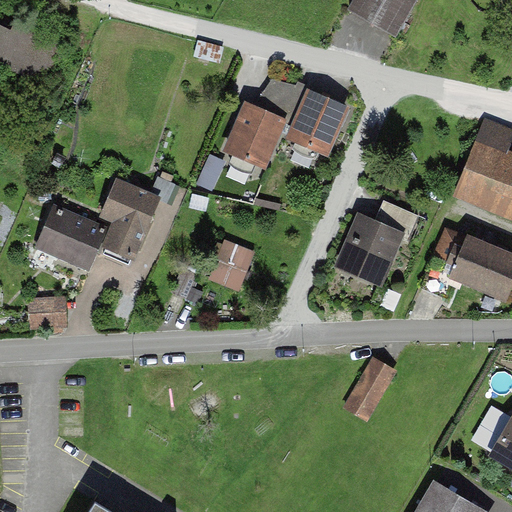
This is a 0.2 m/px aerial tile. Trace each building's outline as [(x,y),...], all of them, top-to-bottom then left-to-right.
[(358,0),(354,8),(401,35),(420,0),(358,0)] [(466,24),(491,36),(501,15),(476,3),(466,24)] [(0,63),(44,86),(60,54),(4,25),(0,23),(0,63)] [(196,50),(222,58),(226,44),(200,36),(196,50)] [(290,111),(303,84),(274,70),(262,97),(290,111)] [(355,105),(314,86),(290,137),(331,156),(355,105)] [(250,97),(227,145),(270,165),(292,118),(250,97)] [(460,187),(511,208),(511,146),(510,145),(511,139),(511,126),(489,117),(460,187)] [(165,197),(123,178),(106,213),(118,219),(107,243),(137,257),(165,197)] [(60,203),(42,242),(91,265),(109,225),(60,203)] [(387,283),(410,230),(359,208),(336,261),(387,283)] [(511,251),(474,235),(457,276),(511,298),(511,251)] [(258,250),(227,237),(212,277),(243,289),(258,250)] [(174,291),(187,296),(196,273),(183,268),(174,291)] [(27,299),(27,329),(69,328),(68,299),(27,299)] [(399,369),(373,354),(346,403),(371,417),(399,369)] [(511,442),(511,417),(501,436),(511,442)] [(497,511),(437,478),(417,511),(497,511)] [(93,511),(114,511),(99,503),(93,511)]
